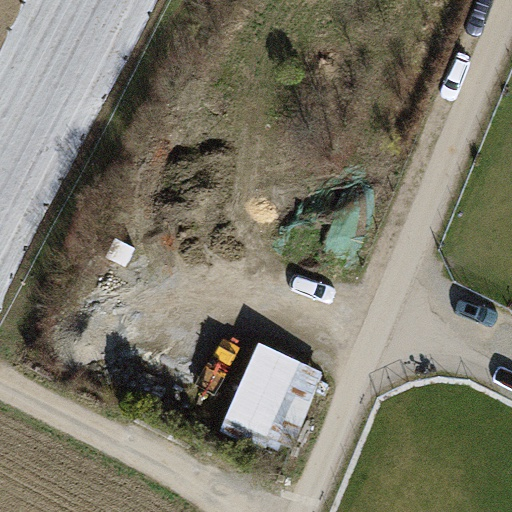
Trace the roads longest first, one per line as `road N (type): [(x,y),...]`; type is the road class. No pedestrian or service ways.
road 1 (track): [(309,511),(511,23)]
road 2 (track): [(364,378),(210,281),(117,329)]
road 3 (track): [(0,381),(255,511)]
